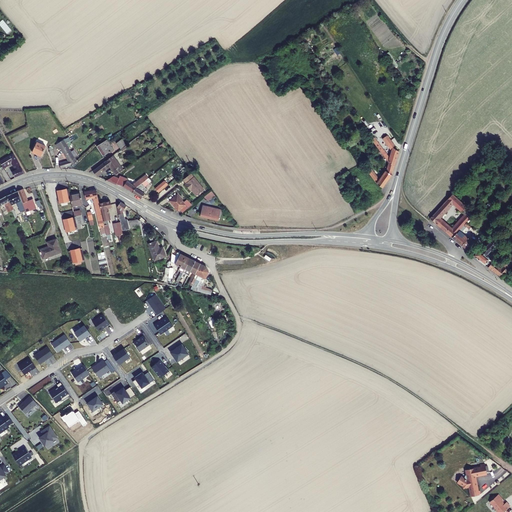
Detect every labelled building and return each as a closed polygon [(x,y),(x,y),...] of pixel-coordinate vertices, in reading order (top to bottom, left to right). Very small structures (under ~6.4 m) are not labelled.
[(396,144),(389,134),(384,138),(393,149),(391,156),(387,151),(388,150),(381,141),(383,139),(379,134),(373,138),(382,149),(385,153),(391,161),(391,162),(396,165),(401,151),(395,147),(396,144)] [(118,142),(123,149),(129,144),(124,138),(118,142)] [(61,163),(63,167),(74,164),(79,160),(68,142),(66,139),(57,144),(61,149),(63,148),(70,160),(61,163)] [(98,145),(105,155),(115,149),(109,139),(98,145)] [(34,151),(43,155),(48,146),(39,141),(34,151)] [(27,173),(15,152),(1,160),(5,166),(13,162),(17,169),(14,171),(17,177),(27,173)] [(112,165),(118,173),(124,169),(114,155),(95,170),(99,175),(112,165)] [(165,166),(167,168),(176,161),(174,158),(165,166)] [(396,165),(391,162),(388,170),(382,180),(373,168),(370,171),(380,183),(385,187),(394,174),(396,165)] [(2,168),(9,180),(13,178),(9,172),(5,166),(2,168)] [(206,189),(193,172),(185,178),(188,182),(187,183),(192,190),(193,189),(198,195),(206,189)] [(150,176),(148,173),(135,183),(129,180),(125,186),(134,192),(138,186),(148,178),(150,176)] [(108,179),(118,183),(121,178),(115,175),(108,179)] [(134,192),(143,198),(147,192),(143,190),(147,185),(150,182),(148,178),(138,186),(134,192)] [(60,182),(63,197),(69,196),(66,181),(60,182)] [(45,183),(52,202),(59,200),(57,196),(56,196),(53,187),(52,182),(45,183)] [(30,200),(25,188),(20,190),(25,203),(28,210),(38,206),(35,198),(30,200)] [(102,224),(102,227),(107,226),(106,224),(101,202),(98,189),(86,191),(88,197),(94,195),(100,220),(101,220),(102,224)] [(25,203),(20,190),(13,193),(16,202),(19,201),(20,205),(25,203)] [(206,196),(210,200),(217,195),(213,190),(206,196)] [(72,194),(74,206),(84,204),(82,192),(72,194)] [(462,228),(467,223),(461,216),(450,228),(442,220),(455,206),(462,212),(465,208),(467,206),(454,194),(429,219),(452,238),(457,233),(462,228)] [(11,210),(12,212),(16,210),(13,204),(9,195),(0,199),(0,201),(2,205),(6,203),(10,211),(11,210)] [(185,202),(179,195),(172,201),(178,208),(180,207),(181,209),(182,209),(185,212),(194,204),(189,198),(185,202)] [(114,206),(112,200),(101,202),(106,224),(110,223),(111,223),(110,219),(113,218),(110,207),(114,206)] [(119,206),(119,209),(122,221),(124,229),(142,225),(141,219),(133,220),(133,219),(130,220),(129,219),(127,219),(125,210),(128,205),(122,201),(119,206)] [(204,204),(202,215),(221,220),(223,209),(204,204)] [(462,212),(470,220),(470,219),(473,216),(465,208),(462,212)] [(75,211),(79,224),(80,224),(84,223),(82,215),(84,214),(82,209),(78,210),(75,211)] [(113,210),(116,222),(122,221),(119,209),(113,210)] [(462,228),(467,233),(472,228),(467,223),(462,228)] [(462,237),(457,233),(452,238),(467,251),(475,244),(465,234),(462,237)] [(41,249),(44,257),(62,251),(57,238),(49,241),(51,246),(49,247),(49,246),(41,249)] [(151,242),(157,260),(168,256),(164,245),(161,247),(158,239),(151,242)] [(474,257),(486,266),(492,259),(490,256),(501,245),(496,241),(485,252),(482,249),(474,257)] [(180,257),(177,263),(182,266),(188,255),(183,252),(182,253),(180,252),(177,256),(180,257)] [(193,257),(188,255),(182,266),(180,270),(183,271),(181,275),(183,276),(193,257)] [(197,260),(193,257),(183,276),(185,277),(187,273),(190,274),(192,270),(197,260)] [(488,268),(502,279),(511,268),(511,259),(503,269),(495,261),(488,268)] [(203,262),(197,260),(192,270),(197,273),(203,262)] [(206,264),(203,262),(197,273),(195,277),(193,281),(195,281),(192,288),(194,288),(198,282),(204,285),(211,271),(209,267),(207,265),(206,264)] [(198,282),(194,288),(206,291),(207,286),(204,285),(198,282)] [(11,376),(6,370),(0,374),(0,387),(3,385),(3,386),(8,382),(6,379),(11,376)] [(37,403),(30,396),(19,406),(26,413),(37,403)] [(7,425),(12,422),(7,415),(3,418),(2,417),(0,417),(0,431),(8,426),(7,425)] [(57,438),(49,426),(44,430),(46,434),(39,438),(45,446),(57,438)] [(31,457),(25,447),(21,450),(21,451),(19,453),(18,452),(13,455),(19,465),(31,457)] [(488,474),(486,467),(485,467),(482,467),(470,470),(471,475),(467,475),(466,476),(464,479),(461,477),(458,482),(463,486),(464,489),(469,488),(471,497),(480,495),(482,494),(481,491),(480,491),(477,477),(488,474)] [(499,495),(490,503),(497,511),(504,511),(510,507),(506,503),(504,505),(503,503),(504,502),(499,495)]
